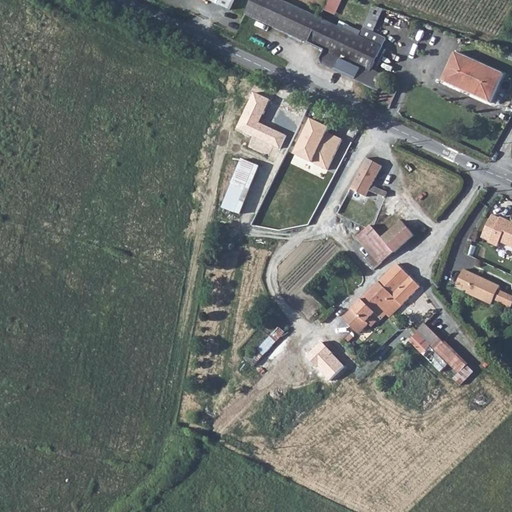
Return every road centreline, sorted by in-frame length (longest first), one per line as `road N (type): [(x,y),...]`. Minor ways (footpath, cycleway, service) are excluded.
road 1 (track): [(48,0),(210,74),(228,98),(161,457),(145,481)]
road 2 (tertiary): [(117,0),(484,170)]
road 3 (residential): [(421,247),(397,257),(324,331)]
